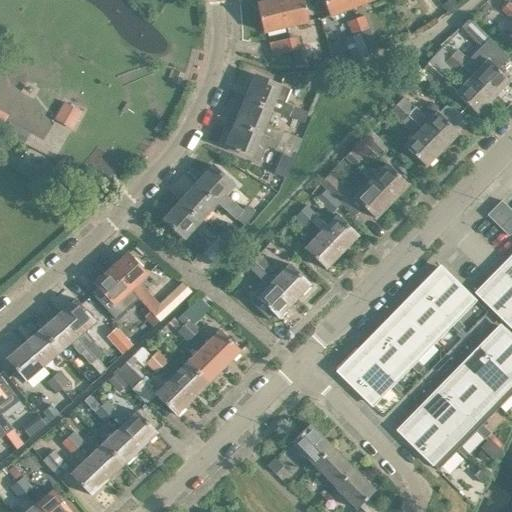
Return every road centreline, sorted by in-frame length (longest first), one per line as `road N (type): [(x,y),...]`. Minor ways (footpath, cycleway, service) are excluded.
road 1 (residential): [(0,322),(112,223),(168,159),(210,82),(218,0)]
road 2 (tertiary): [(138,511),(300,360)]
road 3 (tertiary): [(300,360),(443,213)]
road 4 (residential): [(418,511),(421,494),(408,470),(300,360)]
